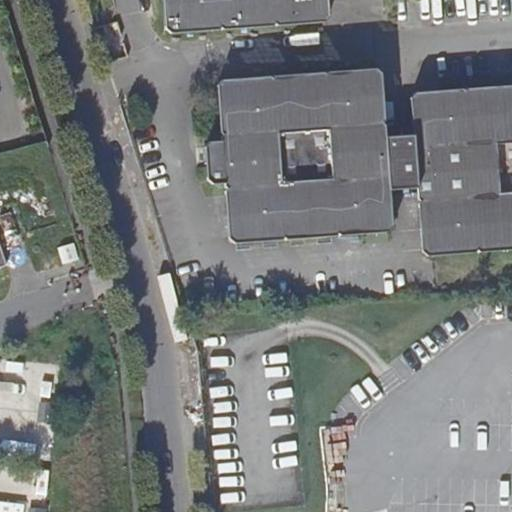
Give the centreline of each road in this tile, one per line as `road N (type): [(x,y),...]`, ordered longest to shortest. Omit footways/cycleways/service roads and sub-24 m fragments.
road 1 (residential): [(167,511),(152,360),(55,0)]
road 2 (unknown): [(249,477),(242,346),(257,320),(300,318),(345,331),(407,404)]
road 3 (unknown): [(511,458),(375,450)]
